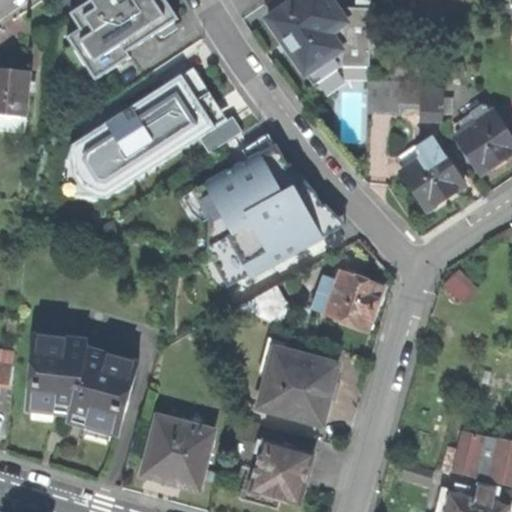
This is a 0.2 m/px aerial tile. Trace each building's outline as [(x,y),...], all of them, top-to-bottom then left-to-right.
[(94,80),(129,58),(127,53),(179,20),(165,0),(87,0),(68,13),(79,29),(67,38),(94,80)] [(332,0),(294,0),(269,18),(288,46),(314,84),(342,64),(343,15),(332,0)] [(0,68),(0,115),(27,118),(31,71),(10,69),(0,68)] [(211,153),(225,144),(202,107),(181,75),(128,110),(129,112),(111,124),(109,121),(73,145),(70,155),(76,163),(73,176),(82,190),(95,192),(98,198),(106,198),(200,137),(211,153)] [(400,105),(428,107),(428,104),(422,104),(422,103),(419,102),(420,88),(423,88),(423,82),(370,80),(369,111),(399,112),(400,105)] [(428,120),(443,120),(443,83),(423,82),(423,88),(420,88),(419,102),(422,103),(422,104),(428,104),(428,107),(428,120)] [(456,137),(481,174),(500,162),(511,154),(511,139),(494,112),(492,113),(487,105),(461,122),(466,130),(456,137)] [(0,130),(26,132),(27,118),(0,115),(0,130)] [(450,195),(465,185),(431,135),(397,157),(406,170),(402,172),(427,210),(450,195)] [(308,200),(277,143),(247,160),(249,163),(223,177),(222,175),(193,191),(225,249),(222,251),(239,282),(269,265),(268,262),(324,231),(323,228),(332,224),(323,207),(316,195),(308,200)] [(315,311),(370,330),(378,306),(385,288),(342,272),(337,284),(326,280),(315,311)] [(469,290),(454,275),(444,284),(460,299),(469,290)] [(288,306),(277,285),(235,309),(279,326),(288,306)] [(36,334),(28,409),(70,414),(69,421),(78,424),(119,436),(140,361),(87,346),(87,341),(71,340),(71,338),(36,334)] [(338,366),(276,349),(259,408),(322,425),(330,393),(338,366)] [(0,383),(13,385),(15,354),(0,352),(0,383)] [(200,490),(215,431),(158,416),(142,475),(176,484),(200,490)] [(229,434),(254,440),(258,425),(233,418),(229,434)] [(511,485),(511,442),(499,439),(473,434),(470,452),(459,450),(454,472),(464,474),(465,471),(475,470),(490,480),(511,485)] [(300,505),(315,455),(265,441),(264,443),(259,441),(256,453),(261,455),(256,477),(246,475),(240,499),(265,505),(278,509),(281,500),(300,505)] [(493,500),(496,487),(480,483),(477,496),(450,489),(443,511),(509,511),(511,504),(493,500)]
